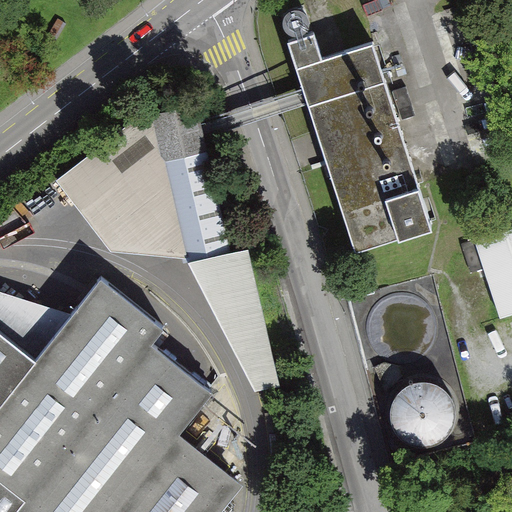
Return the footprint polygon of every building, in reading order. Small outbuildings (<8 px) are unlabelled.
[(306,95),(355,257),(431,233),(374,43),(324,58),(316,33),(288,41),(306,95)] [(112,245),(188,267),(261,389),(285,380),(254,246),(226,249),(200,130),(195,106),(141,116),(63,174),(112,245)] [(511,312),(511,225),(476,238),(501,315),(511,312)] [(0,469),(26,492),(154,334),(161,318),(96,277),(36,350),(0,397),(0,469)] [(0,469),(0,397),(36,350),(0,320),(0,511),(9,511),(26,492),(0,469)] [(217,511),(237,488),(181,437),(216,388),(154,334),(26,492),(9,511),(217,511)] [(396,386),(408,432),(461,419),(449,372),(396,386)]
